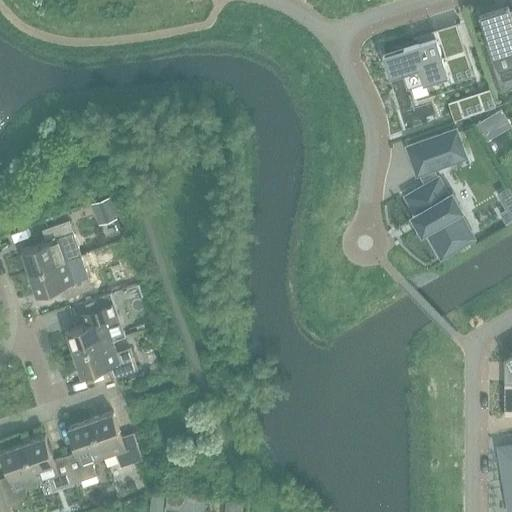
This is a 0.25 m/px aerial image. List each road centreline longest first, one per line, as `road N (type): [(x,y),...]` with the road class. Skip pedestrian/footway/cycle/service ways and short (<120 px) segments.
road 1 (residential): [(375,252),(365,212),(369,114),(339,54),(340,37)]
road 2 (residential): [(471,511),(470,352),(481,334),(511,316)]
